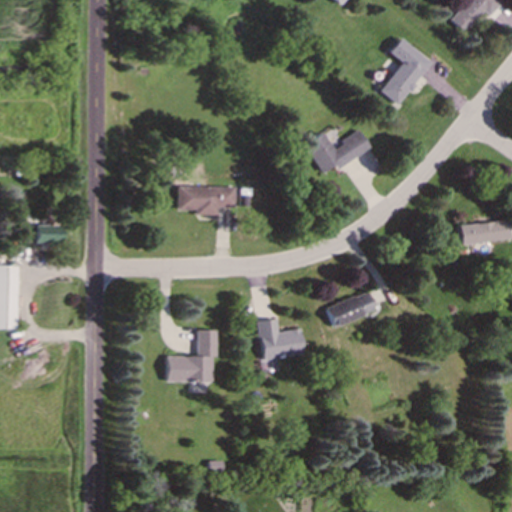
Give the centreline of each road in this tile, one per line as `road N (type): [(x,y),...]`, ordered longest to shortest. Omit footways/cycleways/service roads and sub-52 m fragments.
road 1 (residential): [(95,511),(96,0)]
road 2 (residential): [(96,270),(258,268),(339,245),(402,198),(511,68)]
